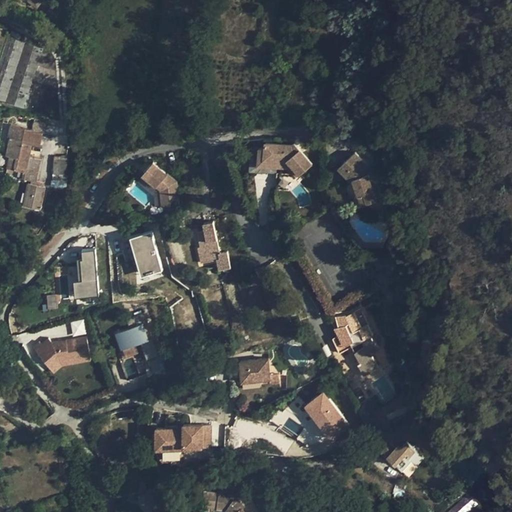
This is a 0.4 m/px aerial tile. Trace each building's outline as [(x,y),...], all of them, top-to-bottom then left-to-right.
[(0,99),(5,101),(25,42),(7,36),(0,57),(0,99)] [(43,48),(25,42),(5,101),(23,107),(40,57),(42,50),(43,48)] [(27,182),(22,204),(39,208),(44,186),(38,184),(33,183),(34,180),(39,157),(28,154),(31,142),(39,144),(42,131),(43,131),(44,123),(33,121),(31,128),(10,124),(7,135),(9,136),(6,154),(10,155),(16,157),(13,168),(24,170),(22,177),(31,179),(30,182),(27,182)] [(296,142),(306,155),(312,150),(302,137),(296,142)] [(313,163),(306,155),(296,142),(293,143),(266,142),(266,158),(289,159),(301,173),(313,163)] [(354,152),(344,162),(351,170),(348,173),(353,179),(358,194),(355,195),(358,206),(376,201),(368,175),(364,171),(368,166),(354,152)] [(16,157),(10,155),(8,166),(13,168),(16,157)] [(67,160),(44,158),(43,171),(66,174),(67,160)] [(351,181),(353,179),(348,173),(351,170),(344,162),(338,167),(351,181)] [(151,182),(153,163),(152,163),(142,175),(151,182)] [(175,183),(153,163),(151,182),(160,191),(162,207),(178,205),(175,183)] [(385,212),(382,202),(376,204),(377,212),(385,212)] [(205,229),(198,231),(201,246),(199,247),(202,262),(217,259),(220,269),(231,267),(227,251),(220,252),(214,220),(204,222),(205,229)] [(160,272),(153,233),(130,237),(137,277),(160,272)] [(73,283),(74,298),(98,297),(95,251),(80,252),(82,283),(73,283)] [(73,294),(72,282),(79,282),(79,277),(60,278),(62,295),(73,294)] [(49,295),(49,308),(57,308),(57,295),(49,295)] [(362,372),(377,364),(371,354),(380,348),(371,336),(373,334),(360,308),(347,315),(346,314),(330,317),(335,327),(349,323),(354,335),(341,341),(345,349),(353,345),(355,344),(357,350),(354,352),(359,360),(357,362),(362,372)] [(71,322),(73,336),(85,334),(83,320),(71,322)] [(349,323),(335,327),(339,334),(333,337),(336,343),(341,341),(354,335),(349,323)] [(114,335),(120,352),(149,341),(143,324),(114,335)] [(91,362),(86,335),(39,343),(44,370),(91,362)] [(140,346),(150,368),(161,364),(151,341),(140,346)] [(341,341),(336,343),(340,351),(345,349),(341,341)] [(243,382),(271,380),(270,375),(270,360),(242,361),(243,382)] [(378,367),(377,364),(362,372),(364,375),(378,367)] [(281,384),(281,374),(270,375),(271,380),(271,385),(281,384)] [(328,439),(348,424),(323,391),(303,407),(328,439)] [(211,446),(212,424),(185,423),(185,427),(184,430),(178,429),(178,427),(157,426),(157,447),(184,448),(184,446),(211,446)] [(404,434),(400,428),(391,433),(395,440),(404,434)] [(423,459),(407,442),(402,447),(399,445),(393,451),(387,445),(384,448),(383,452),(402,470),(412,461),(416,465),(423,459)] [(76,477),(71,469),(63,473),(67,481),(76,477)] [(144,511),(155,511),(165,508),(157,487),(147,491),(142,480),(125,486),(129,498),(138,495),(144,511)] [(245,511),(247,510),(242,504),(236,502),(238,498),(232,496),(233,493),(225,489),(218,506),(228,510),(229,511),(245,511)] [(0,511),(8,511),(2,493),(0,493),(0,511)] [(468,511),(477,504),(468,493),(446,511),(468,511)]
